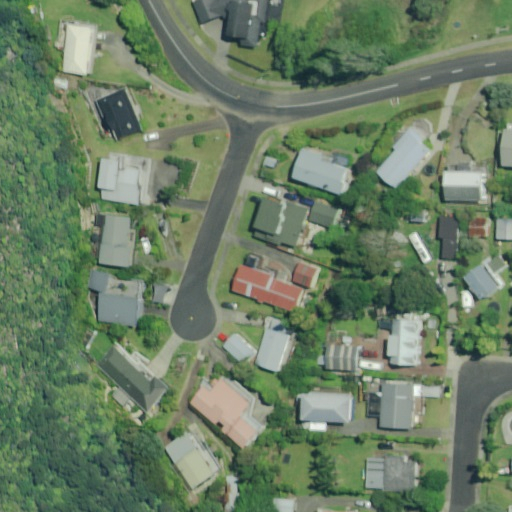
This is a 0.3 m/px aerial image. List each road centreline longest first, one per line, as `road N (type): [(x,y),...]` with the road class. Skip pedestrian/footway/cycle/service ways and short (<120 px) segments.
road 1 (residential): [(255,109),(511,62)]
road 2 (residential): [(188,318),(190,291),(255,109)]
road 3 (residential): [(463,511),(473,391),(490,379),(511,380)]
road 4 (residential): [(148,0),(188,61),(220,92),(255,109)]
